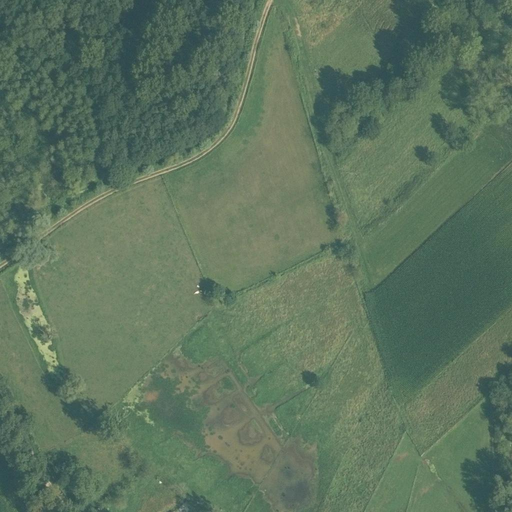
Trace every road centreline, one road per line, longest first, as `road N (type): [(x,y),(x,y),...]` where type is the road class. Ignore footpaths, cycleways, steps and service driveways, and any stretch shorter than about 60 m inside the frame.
road 1 (track): [(106,194),(198,156),(227,133),(270,0)]
road 2 (track): [(352,231),(296,26),(279,0)]
road 3 (unclassified): [(0,394),(67,511)]
road 4 (track): [(0,263),(106,194)]
